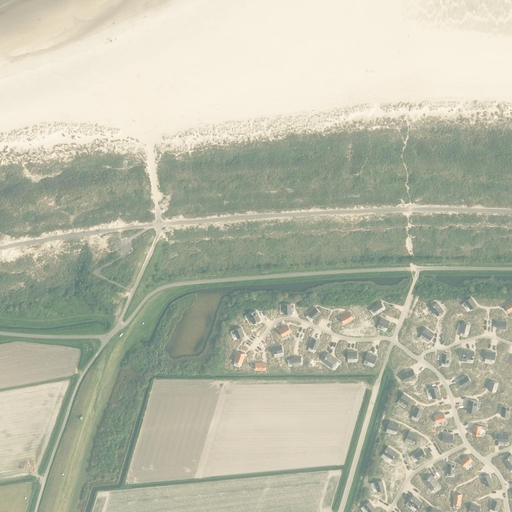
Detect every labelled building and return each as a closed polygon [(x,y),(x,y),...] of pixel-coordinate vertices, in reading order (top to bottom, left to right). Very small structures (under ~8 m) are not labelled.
[(476,305),(470,297),(465,301),(470,309),(476,305)] [(384,308),(380,302),(373,307),(376,313),(384,308)] [(436,302),(430,307),(437,315),(443,310),(436,302)] [(315,307),(309,314),(313,319),(320,312),(315,307)] [(255,310),(248,314),(253,323),(260,320),(255,310)] [(350,312),(340,317),(344,323),(353,318),(350,312)] [(380,318),(378,324),(387,327),(389,321),(380,318)] [(463,322),(461,331),(467,333),(469,324),(463,322)] [(287,325),(279,330),(282,336),(291,331),(287,325)] [(244,335),(240,327),(234,329),(237,338),(244,335)] [(426,328),(421,334),(429,339),(433,333),(426,328)] [(319,340),(313,338),(309,346),(315,349),(319,340)] [(281,345),(272,346),(273,353),(282,351),(281,345)] [(474,352),(463,350),(462,357),(473,359),(474,352)] [(245,353),(238,351),(237,353),(234,361),(241,363),(245,353)] [(495,352),(486,351),(485,357),(494,359),(495,352)] [(336,360),(327,352),(322,359),(331,367),(336,360)] [(376,356),(367,352),(364,359),(373,363),(376,356)] [(292,365),(301,364),(300,357),(291,358),(292,365)] [(412,369),(402,373),(405,382),(416,377),(412,369)] [(467,375),(459,380),(463,386),(471,381),(467,375)] [(498,383),(491,381),(488,389),(495,391),(498,383)] [(437,386),(430,388),(432,398),(440,396),(437,386)] [(403,393),(399,399),(406,404),(410,399),(403,393)] [(477,401),(469,399),(466,411),(475,412),(477,401)] [(416,406),(412,415),(419,417),(422,409),(416,406)] [(437,415),(435,415),(436,422),(445,420),(443,413),(437,415)] [(389,421),(387,428),(396,431),(398,423),(389,421)] [(474,425),(472,434),(479,435),(480,429),(481,426),(474,425)] [(409,431),(406,437),(415,441),(417,435),(409,431)] [(443,434),(443,441),(452,442),(453,435),(443,434)] [(387,446),(383,453),(392,459),(397,452),(387,446)] [(422,449),(414,454),(418,459),(426,454),(422,449)] [(472,460),(467,455),(460,461),(465,466),(472,460)] [(489,474),(482,477),(486,485),(492,483),(489,474)] [(438,484),(431,475),(424,480),(431,490),(438,484)] [(381,480),(375,482),(377,491),(384,489),(381,480)] [(454,494),(452,504),(459,505),(461,495),(454,494)] [(413,495),(408,501),(416,508),(421,502),(413,495)] [(494,499),(491,508),(497,510),(500,502),(494,499)] [(369,501),(364,506),(368,511),(370,511),(375,509),(369,501)] [(471,503),(469,510),(475,511),(477,511),(480,506),(471,503)]
